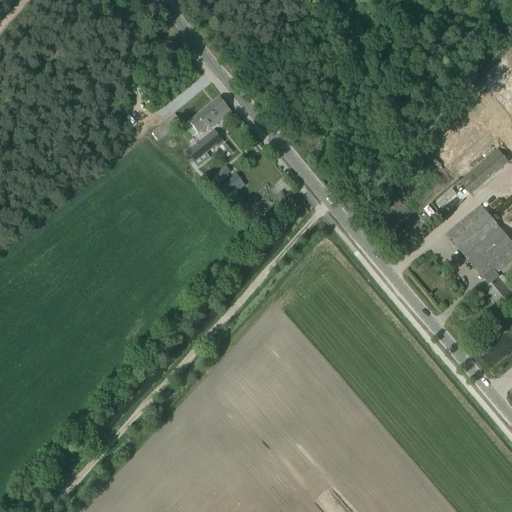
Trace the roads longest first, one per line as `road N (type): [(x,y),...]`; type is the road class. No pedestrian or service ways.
road 1 (tertiary): [(511,418),(162,0)]
road 2 (track): [(47,511),(321,212)]
road 3 (track): [(511,25),(345,222)]
